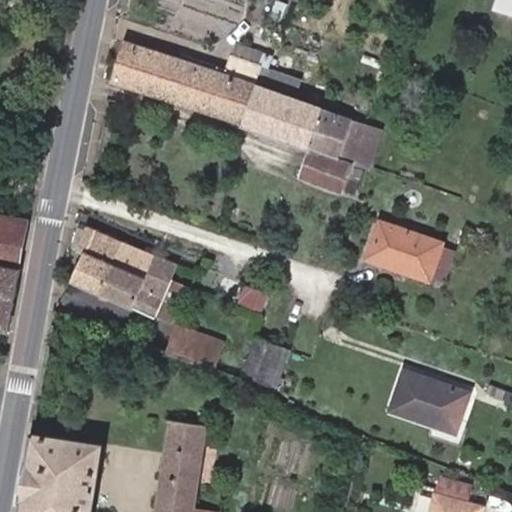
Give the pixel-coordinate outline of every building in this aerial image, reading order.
[(511,0),(498,0),(495,9),(511,15),(511,0)] [(127,38),(112,79),(243,124),(257,82),(263,65),(261,64),(269,40),(241,29),(238,41),(228,37),(217,69),(127,38)] [(354,115),(257,82),(243,124),(311,147),(301,175),(342,191),(344,187),(365,194),(374,167),(353,160),(366,121),(353,117),(354,115)] [(391,129),(366,121),(353,160),(374,167),(377,168),(391,129)] [(0,327),(6,328),(18,266),(15,266),(24,219),(0,213),(0,327)] [(430,278),(430,276),(441,243),(442,241),(381,219),(368,256),(430,278)] [(74,277),(102,290),(114,263),(145,277),(155,253),(89,225),(80,247),(86,251),(74,277)] [(441,243),(430,276),(443,280),(454,247),(441,243)] [(114,263),(102,290),(157,314),(168,287),(178,263),(155,253),(145,277),(114,263)] [(184,294),(168,287),(157,314),(173,320),(184,294)] [(178,323),(169,349),(215,365),(223,340),(178,323)] [(240,374),(248,377),(262,337),(253,334),(240,374)] [(248,377),(271,385),(286,346),(262,337),(248,377)] [(458,423),(469,390),(405,368),(391,408),(442,425),(444,418),(458,423)] [(488,391),(508,397),(511,387),(491,380),(488,391)] [(456,430),(458,423),(444,418),(442,425),(456,430)] [(194,511),(197,500),(209,427),(170,421),(154,511),(194,511)] [(35,432),(22,511),(92,511),(103,443),(35,432)] [(449,478),(445,496),(479,505),(483,488),(449,478)] [(418,511),(429,511),(432,493),(421,492),(418,511)] [(488,511),(489,508),(479,505),(445,496),(443,496),(438,511),(488,511)] [(225,511),(226,505),(197,500),(194,511),(225,511)]
